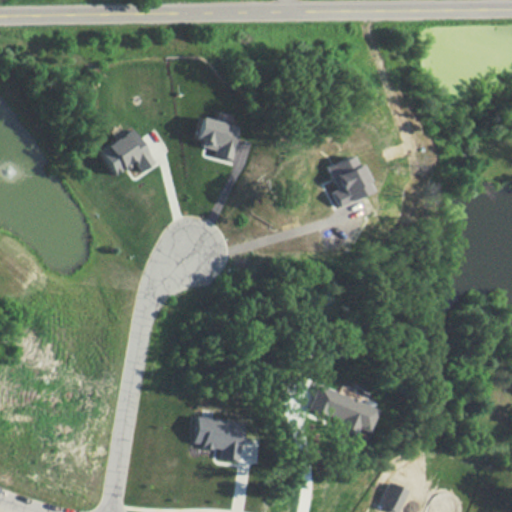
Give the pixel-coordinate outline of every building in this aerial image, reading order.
[(237,127),(197,116),(191,138),(200,140),(198,146),(212,149),(211,154),(229,159),(237,127)] [(111,175),(131,162),(137,171),(152,163),(130,128),(96,150),(111,175)] [(332,189),(329,191),(334,205),(365,193),(350,155),(323,165),(332,189)] [(373,409),(315,384),(305,407),(334,419),(332,426),(352,434),(355,428),(364,432),(373,409)] [(189,442),(197,443),(197,447),(216,449),(215,458),(234,459),(238,420),(191,416),(189,442)] [(375,504),(393,511),(395,511),(405,490),(385,481),(375,504)]
